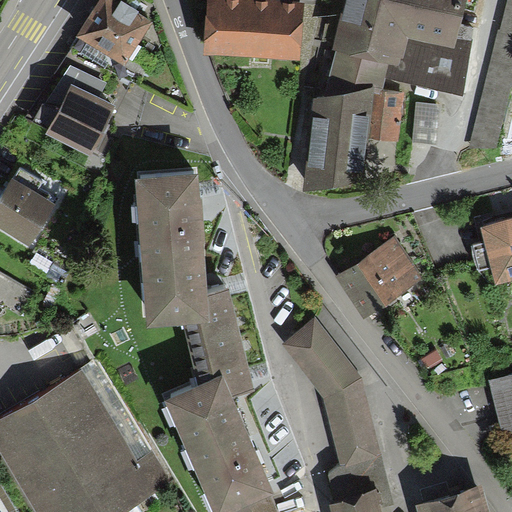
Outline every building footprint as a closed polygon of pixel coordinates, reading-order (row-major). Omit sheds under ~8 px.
[(154,19),(124,0),(99,0),(76,36),(124,66),(154,19)] [(300,50),(303,0),(209,0),(207,44),(300,50)] [(313,106),(302,181),(354,176),(357,137),(436,145),(434,88),(459,95),(468,21),(452,16),(455,0),(329,0),(321,30),(332,37),(319,79),(313,106)] [(106,81),(69,61),(39,116),(91,145),(113,104),(98,96),(106,81)] [(146,329),(183,326),(210,324),(208,297),(208,289),(202,203),(200,182),(200,175),(135,180),(146,329)] [(54,198),(20,176),(0,204),(0,214),(29,234),(54,198)] [(511,203),(475,213),(490,276),(511,270),(511,203)] [(396,238),(339,276),(367,317),(424,279),(396,238)] [(228,291),(208,297),(210,324),(183,326),(200,386),(221,377),(230,397),(236,395),(256,390),(228,291)] [(282,344),(324,399),(341,465),(324,469),(335,511),(381,511),(381,508),(396,504),(362,377),(317,318),(282,344)] [(87,363),(0,413),(0,441),(40,511),(115,511),(158,488),(87,363)] [(511,367),(488,372),(499,429),(511,426),(511,367)] [(164,403),(214,511),(234,511),(271,495),(275,494),(261,464),(230,397),(221,377),(200,386),(164,403)] [(488,511),(481,487),(416,505),(417,511),(488,511)] [(279,511),(273,500),(271,495),(234,511),(279,511)]
